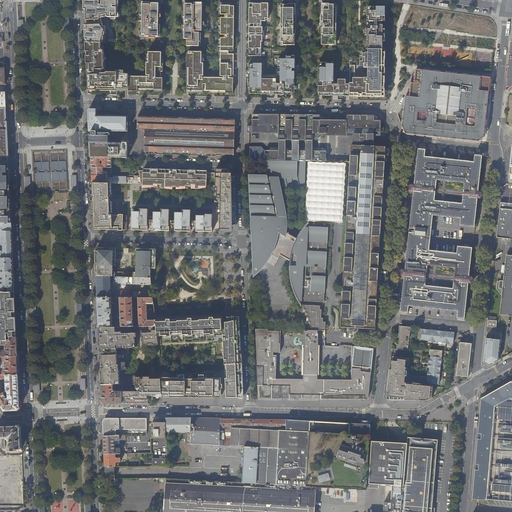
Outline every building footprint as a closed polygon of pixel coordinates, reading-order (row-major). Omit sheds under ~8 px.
[(84,0),(86,43),(101,43),(104,31),(104,30),(101,30),(101,28),(104,28),(101,18),(108,17),(108,18),(117,18),(117,0),(84,0)] [(153,5),(143,5),(143,35),(146,35),(146,37),(151,37),(151,32),(158,33),(158,25),(160,25),(160,4),(153,4),(153,5)] [(202,31),(203,6),(193,6),(193,4),(186,4),(186,39),(188,39),(188,46),(200,47),(200,33),(195,33),(195,31),(202,31)] [(269,19),(269,4),(256,4),(250,4),(250,14),(251,14),(251,24),(262,24),(262,21),(266,21),(266,19),(269,19)] [(330,4),(323,4),(323,16),(325,16),(324,33),(323,33),(322,45),(335,45),(335,42),(337,42),(337,8),(335,8),(335,5),(330,5),(330,4)] [(289,5),(284,5),(284,8),(281,8),(281,42),(284,42),(284,45),(296,45),(296,35),(294,35),(294,18),(296,18),(296,5),(289,5)] [(221,47),(234,47),(235,7),(231,7),(231,6),(222,6),(221,15),(225,15),(225,18),(221,18),(221,35),(225,35),(225,38),(221,38),(221,47)] [(386,7),(368,7),(368,16),(371,16),(370,21),(386,21),(386,7)] [(384,34),(384,25),(378,25),(376,25),(376,26),(372,26),(372,28),(368,28),(368,41),(369,41),(369,49),(370,49),(384,50),(384,41),(386,41),(386,34),(384,34)] [(263,28),(249,28),(249,56),(262,56),(262,42),(263,42),(263,36),(262,36),(262,34),(263,34),(263,28)] [(101,43),(86,43),(88,91),(115,92),(115,90),(121,90),(122,75),(122,73),(108,73),(108,74),(103,74),(103,62),(104,62),(102,62),(102,54),(104,54),(103,54),(103,50),(101,50),(101,43)] [(215,93),(215,91),(226,92),(226,94),(234,94),(234,78),(229,78),(229,77),(234,77),(234,47),(221,47),(221,62),(222,62),(222,69),(221,69),(222,69),(222,76),(221,76),(221,77),(224,77),(224,78),(201,78),(201,75),(204,75),(204,64),(202,64),(202,53),(190,52),(189,64),(188,64),(187,73),(189,73),(189,91),(210,91),(210,93),(216,94),(216,93),(215,93)] [(383,57),(384,50),(370,49),(370,53),(364,53),(363,61),(361,61),(361,68),(363,68),(364,66),(365,66),(365,68),(369,68),(369,79),(356,78),(356,66),(351,66),(350,84),(350,96),(368,97),(368,95),(375,95),(375,97),(383,97),(383,89),(385,89),(385,81),(383,81),(383,66),(386,66),(386,57),(383,57)] [(160,52),(147,52),(147,63),(145,63),(145,76),(148,76),(148,77),(127,77),(127,90),(127,92),(142,92),(142,90),(159,90),(159,73),(161,73),(161,60),(160,60),(160,52)] [(254,65),(249,65),(249,72),(251,72),(251,75),(249,75),(249,88),(251,88),(250,94),(257,94),(257,92),(278,92),(278,95),(284,95),(284,92),(295,93),(295,56),(287,56),(287,59),(279,59),(278,69),(284,69),(284,72),(281,72),(281,84),(277,84),(277,79),(258,79),(258,75),(262,75),(263,64),(254,64),(254,65)] [(334,63),(322,63),(322,71),(319,71),(319,93),(323,93),(323,96),(332,96),(332,93),(344,93),(344,96),(350,96),(350,84),(347,84),(347,80),(339,80),(339,84),(333,84),(333,82),(334,82),(334,63)] [(484,137),(487,112),(489,95),(491,78),(461,75),(460,78),(459,81),(442,79),(442,76),(442,73),(422,71),(417,70),(416,76),(413,76),(411,93),(407,96),(404,116),(403,128),(406,134),(435,137),(437,120),(436,116),(438,114),(442,114),(442,111),(452,112),(452,116),(456,116),(458,119),(456,122),(454,139),(479,142),(484,137)] [(461,75),(442,73),(442,76),(442,79),(459,81),(460,78),(461,75)] [(0,158),(9,158),(6,108),(0,108),(0,158)] [(97,109),(89,109),(90,131),(93,131),(93,135),(92,135),(92,136),(90,136),(91,158),(112,158),(127,158),(127,143),(108,143),(108,131),(128,132),(128,117),(97,116),(97,109)] [(435,137),(454,139),(456,122),(458,119),(456,116),(452,116),(452,112),(442,111),(442,114),(438,114),(436,116),(437,120),(435,137)] [(272,120),(253,120),(252,131),(274,132),(276,133),(278,133),(278,138),(281,141),(285,141),(291,141),(298,142),(306,142),(313,142),(319,137),(320,135),(323,135),(323,133),(325,133),(325,130),(320,130),(320,122),(300,121),(300,116),(277,115),(273,115),(272,120)] [(138,116),(138,121),(137,129),(145,130),(145,154),(217,157),(217,156),(225,156),(225,155),(235,155),(236,125),(236,122),(138,116)] [(321,116),(320,122),(320,130),(325,130),(325,133),(323,133),(323,135),(332,136),(353,137),(353,141),(353,146),(374,147),(374,142),(374,135),(347,134),(348,118),(347,117),(340,122),(332,122),(327,122),(321,116)] [(377,118),(348,118),(347,134),(374,135),(381,136),(381,124),(377,118)] [(374,147),(353,146),(352,146),(351,162),(349,197),(346,235),(344,280),(342,328),(356,328),(376,329),(378,292),(373,292),(374,287),(376,287),(376,286),(378,285),(378,283),(382,225),(377,225),(378,220),(379,220),(382,219),(384,187),(384,179),(386,147),(374,147)] [(265,153),(265,160),(266,160),(303,161),(326,162),(326,155),(320,149),(312,149),(312,152),(306,152),(301,152),(298,152),(291,151),(290,151),(285,151),(278,151),(268,151),(265,153)] [(478,192),(482,156),(475,155),(474,162),(453,160),(452,167),(446,167),(446,159),(425,157),(426,150),(418,149),(415,185),(414,185),(414,187),(412,187),(411,188),(410,190),(412,191),(414,192),(411,228),(424,229),(425,222),(435,216),(463,219),(462,226),(474,228),(475,221),(477,199),(481,199),(482,198),(482,195),(481,194),(479,194),(480,192),(478,192)] [(112,158),(91,158),(91,168),(108,168),(111,168),(112,168),(112,158)] [(255,224),(255,225),(255,228),(257,231),(258,233),(261,235),(264,235),(267,235),(269,234),(269,237),(299,239),(299,254),(299,257),(299,258),(298,284),(300,286),(294,291),(295,291),(296,294),(296,295),(295,295),(296,296),(296,295),(298,298),(299,300),(298,300),(324,302),(328,227),(328,228),(323,228),(323,227),(323,228),(319,227),(318,227),(314,227),(314,226),(313,226),(313,227),(309,227),(309,226),(308,226),(308,227),(306,227),(305,226),(302,231),(297,238),(287,232),(287,228),(288,228),(288,227),(287,227),(287,222),(288,222),(287,222),(287,217),(286,212),(287,212),(287,211),(286,211),(285,207),(286,207),(286,206),(285,206),(284,202),(285,202),(284,201),(283,197),(284,197),(283,196),(282,192),(282,191),(281,188),(287,187),(287,188),(293,187),(293,188),(298,187),(299,188),(305,187),(303,178),(303,161),(266,160),(265,177),(253,176),(253,217),(258,217),(258,219),(256,221),(255,224)] [(345,164),(308,163),(306,221),(343,223),(345,164)] [(0,183),(10,183),(9,166),(0,165),(0,183)] [(228,170),(216,169),(215,185),(217,185),(217,200),(219,200),(218,209),(220,209),(220,211),(218,210),(217,232),(231,233),(231,232),(231,226),(237,226),(235,176),(232,176),(232,174),(228,174),(228,170)] [(207,173),(138,170),(139,175),(139,178),(140,182),(140,184),(142,184),(142,185),(157,186),(157,184),(160,184),(160,186),(199,186),(199,184),(206,185),(207,173)] [(140,182),(139,178),(127,178),(127,177),(111,177),(111,178),(103,178),(103,176),(92,176),(93,184),(114,184),(140,184),(140,182)] [(10,197),(10,183),(0,183),(0,198),(4,198),(4,197),(10,197)] [(93,184),(95,227),(95,230),(127,230),(127,228),(127,222),(127,216),(124,216),(124,203),(120,203),(120,216),(110,215),(110,213),(113,213),(113,202),(111,202),(111,197),(111,195),(113,195),(114,184),(93,184)] [(0,223),(12,224),(11,203),(4,203),(4,202),(0,202),(0,223)] [(497,237),(511,238),(511,209),(500,208),(497,237)] [(130,212),(129,231),(145,231),(146,209),(137,209),(137,212),(130,212)] [(159,213),(152,212),(151,231),(167,231),(167,210),(159,210),(159,213)] [(173,213),(173,231),(188,232),(189,210),(181,210),(181,213),(173,213)] [(194,216),(194,232),(210,232),(210,215),(202,215),(202,216),(194,216)] [(429,251),(435,216),(425,222),(424,229),(411,228),(410,231),(410,234),(424,236),(423,243),(429,251)] [(0,231),(12,232),(12,224),(0,223),(0,231)] [(0,231),(0,246),(0,247),(3,247),(3,251),(0,250),(0,257),(4,258),(13,259),(12,232),(0,231)] [(458,312),(457,319),(465,320),(468,285),(470,285),(470,283),(472,283),(473,282),(474,280),(472,278),(469,278),(471,255),(472,248),(458,247),(457,254),(429,251),(423,243),(424,236),(410,234),(406,271),(403,270),(402,271),(402,274),(402,275),(404,275),(404,277),(405,277),(401,312),(409,313),(410,306),(431,309),(432,301),(438,302),(437,309),(458,312)] [(254,255),(254,257),(254,260),(253,259),(253,260),(254,260),(254,265),(254,270),(254,288),(292,290),(293,292),(294,291),(294,290),(294,289),(293,286),(292,286),(292,285),(293,285),(293,284),(292,281),(291,281),(291,280),(292,280),(291,279),(291,275),(290,275),(291,275),(291,274),(291,271),(290,271),(290,270),(291,270),(291,269),(291,265),(290,266),(290,265),(291,265),(291,261),(290,260),(280,255),(281,253),(281,252),(281,253),(277,250),(279,247),(296,245),(297,251),(299,251),(299,254),(299,239),(269,237),(268,242),(265,244),(265,245),(253,245),(253,250),(254,250),(254,255),(253,255),(254,255)] [(299,258),(299,254),(299,251),(297,251),(296,245),(279,247),(277,250),(281,253),(281,252),(281,253),(280,255),(290,260),(291,261),(291,265),(295,264),(295,265),(298,264),(297,258),(299,258)] [(156,267),(156,266),(157,250),(137,249),(136,267),(137,267),(137,270),(136,270),(136,272),(113,271),(113,265),(116,265),(116,261),(115,261),(115,258),(116,258),(117,249),(99,248),(99,250),(96,250),(95,250),(97,276),(151,278),(151,267),(156,267)] [(498,314),(511,315),(511,255),(505,255),(502,281),(498,281),(497,288),(501,288),(498,314)] [(0,271),(14,272),(13,259),(4,258),(0,257),(0,262),(0,263),(0,266),(0,271)] [(294,290),(294,291),(300,286),(298,284),(299,258),(297,258),(298,264),(295,265),(295,264),(291,265),(290,265),(290,266),(291,265),(291,269),(291,270),(290,270),(290,271),(291,271),(291,274),(291,275),(290,275),(291,275),(291,279),(292,280),(291,280),(291,281),(292,281),(293,284),(293,285),(292,285),(292,286),(293,286),(294,289),(294,290)] [(14,272),(0,271),(0,291),(15,292),(14,272)] [(97,276),(97,297),(111,297),(120,297),(132,298),(138,298),(153,298),(152,295),(152,292),(111,292),(111,283),(114,283),(149,285),(151,285),(151,278),(97,276)] [(0,341),(8,341),(8,337),(17,337),(15,292),(0,291),(0,303),(0,306),(0,305),(0,341)] [(97,297),(99,327),(113,327),(111,297),(97,297)] [(132,298),(120,297),(121,327),(132,327),(133,327),(132,298)] [(156,326),(155,320),(147,320),(147,304),(153,304),(153,298),(138,298),(139,326),(156,326)] [(310,329),(317,329),(326,330),(326,323),(323,323),(323,321),(324,317),(322,317),(322,313),(320,313),(320,309),(320,305),(304,304),(302,304),(302,306),(301,306),(301,308),(302,308),(302,307),(303,307),(303,310),(303,312),(303,311),(305,311),(305,315),(304,315),(305,316),(307,316),(307,321),(307,322),(308,322),(308,321),(309,322),(309,325),(308,325),(309,326),(309,325),(310,325),(310,328),(310,329)] [(156,326),(156,336),(163,335),(163,340),(172,339),(171,335),(185,334),(185,339),(193,339),(193,334),(206,333),(207,338),(215,338),(215,333),(220,333),(220,331),(222,331),(221,317),(155,320),(156,326)] [(490,366),(499,361),(502,329),(496,328),(497,318),(489,317),(490,366)] [(227,363),(243,363),(242,354),(241,354),(240,318),(228,318),(228,322),(225,322),(226,335),(224,335),(224,363),(227,363)] [(135,326),(133,327),(132,327),(121,327),(120,327),(121,332),(115,333),(115,327),(113,327),(99,327),(100,356),(102,384),(113,384),(136,384),(136,391),(115,391),(116,403),(148,403),(148,401),(149,401),(149,395),(151,395),(155,397),(162,397),(160,379),(150,379),(150,377),(123,377),(123,367),(125,367),(125,359),(126,357),(128,354),(129,347),(139,348),(139,341),(141,341),(141,346),(157,344),(156,336),(156,326),(139,326),(139,332),(135,332),(135,326)] [(398,347),(397,350),(408,351),(409,348),(410,348),(412,337),(410,337),(411,332),(412,332),(412,327),(400,326),(401,326),(401,330),(400,330),(400,332),(399,336),(399,338),(400,338),(399,345),(398,345),(398,347)] [(260,398),(322,399),(322,379),(316,379),(316,375),(302,374),(301,379),(274,379),(275,355),(271,355),(271,352),(278,352),(279,343),(277,343),(277,337),(279,337),(279,329),(257,329),(256,329),(259,388),(260,398)] [(422,330),(418,330),(417,340),(421,341),(421,340),(427,341),(427,342),(435,343),(435,342),(442,342),(442,343),(449,344),(453,344),(454,333),(452,333),(451,333),(451,334),(443,333),(443,332),(442,332),(438,331),(436,331),(436,332),(428,331),(429,330),(428,330),(424,330),(422,329),(422,330)] [(302,330),(302,345),(302,374),(316,375),(316,345),(316,330),(311,330),(302,330)] [(17,351),(17,337),(8,337),(8,341),(0,341),(0,348),(6,348),(6,351),(1,351),(0,351),(0,356),(17,357),(17,351)] [(456,376),(468,377),(472,344),(460,343),(456,376)] [(350,380),(322,379),(322,399),(364,400),(364,399),(364,397),(368,397),(368,349),(350,346),(350,355),(352,355),(351,366),(351,369),(350,369),(350,380)] [(427,385),(438,387),(442,353),(431,352),(430,357),(429,368),(428,379),(427,385)] [(0,364),(1,365),(1,368),(3,368),(3,375),(18,375),(18,373),(17,357),(0,356),(0,364)] [(390,384),(390,389),(388,389),(387,389),(386,390),(386,393),(387,393),(386,397),(389,398),(388,400),(428,400),(431,399),(432,388),(424,387),(424,388),(419,387),(419,389),(415,388),(415,387),(413,386),(405,385),(405,384),(403,384),(404,374),(405,368),(404,368),(405,361),(397,360),(397,362),(391,362),(390,370),(388,370),(387,384),(390,384)] [(243,374),(243,363),(227,363),(227,371),(226,371),(227,397),(243,398),(242,374),(243,374)] [(0,374),(0,404),(4,411),(18,410),(20,408),(19,385),(19,382),(18,375),(3,375),(0,374)] [(162,397),(221,397),(221,379),(160,379),(162,397)] [(511,500),(511,381),(482,399),(481,412),(483,412),(482,420),(480,420),(478,443),(480,443),(479,451),(478,451),(476,474),(477,474),(477,481),(475,481),(474,498),(511,500)] [(102,384),(101,384),(102,401),(104,403),(116,403),(115,391),(113,393),(111,392),(113,390),(113,384),(102,384)] [(221,417),(193,417),(193,430),(192,444),(220,446),(221,427),(221,417)] [(281,419),(221,417),(221,427),(282,429),(281,419)] [(191,418),(166,418),(166,422),(166,432),(171,432),(191,433),(191,418)] [(104,436),(116,436),(116,432),(116,430),(124,430),(129,430),(141,430),(146,430),(146,419),(107,419),(105,421),(103,423),(103,428),(103,433),(104,436)] [(370,426),(370,424),(350,424),(287,420),(287,431),(280,430),(276,483),(368,491),(370,426)] [(166,422),(152,422),(152,439),(166,438),(166,432),(166,422)] [(18,425),(0,425),(0,446),(5,447),(5,438),(7,438),(9,440),(9,451),(16,451),(16,450),(22,449),(21,428),(18,425)] [(277,431),(232,428),(230,446),(245,447),(277,449),(277,431)] [(125,435),(116,436),(104,436),(104,445),(104,454),(115,454),(120,454),(120,449),(115,449),(114,440),(125,440),(125,435)] [(433,511),(439,439),(409,436),(403,511),(404,511),(433,511)] [(383,511),(402,511),(403,511),(408,444),(373,442),(371,485),(385,486),(383,511)] [(277,449),(245,447),(242,483),(274,485),(277,449)] [(115,454),(104,454),(105,460),(105,467),(114,467),(119,466),(119,464),(116,464),(115,463),(120,463),(120,458),(115,458),(115,454)] [(114,467),(105,467),(105,473),(115,479),(114,467)] [(274,485),(242,483),(166,479),(164,511),(314,511),(317,487),(274,485)]
